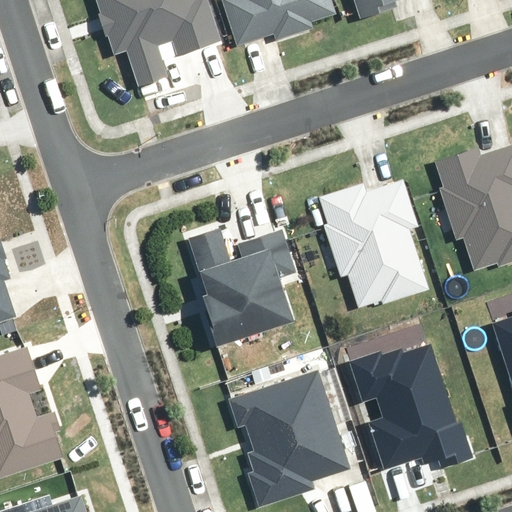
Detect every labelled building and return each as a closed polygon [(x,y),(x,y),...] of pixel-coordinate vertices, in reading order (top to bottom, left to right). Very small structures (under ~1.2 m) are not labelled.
[(115,49),(130,44),(142,81),(163,74),(153,41),(176,34),(181,47),(217,35),(205,0),(193,0),(192,1),(191,0),(101,0),(106,15),(113,13),(117,23),(107,26),(115,49)] [(457,236),(467,269),(494,260),(495,263),(511,258),(511,145),(480,155),(478,146),(429,160),(438,189),(435,190),(449,239),(457,236)] [(341,273),(351,306),(378,297),(379,300),(422,287),(407,236),(413,234),(397,182),(364,192),(361,183),(313,197),(322,226),(319,227),(333,276),(341,273)] [(194,287),(186,290),(204,345),(279,321),(266,280),(290,272),(276,229),(235,242),(237,249),(221,254),(212,225),(183,235),(194,269),(189,271),(194,287)] [(0,318),(11,315),(0,284),(0,274),(7,273),(0,251),(0,318)] [(0,471),(62,452),(54,426),(59,425),(53,405),(38,410),(30,386),(41,382),(28,341),(0,349),(0,471)] [(82,511),(77,494),(19,511),(82,511)]
